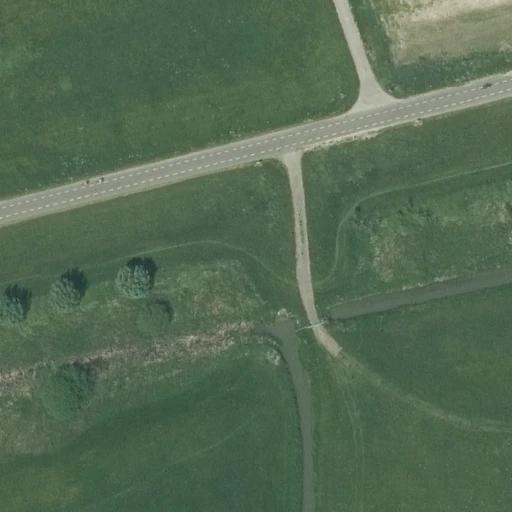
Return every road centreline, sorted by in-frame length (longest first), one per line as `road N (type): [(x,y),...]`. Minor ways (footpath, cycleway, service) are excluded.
road 1 (tertiary): [(0,212),(511,83)]
road 2 (track): [(300,285),(288,139)]
